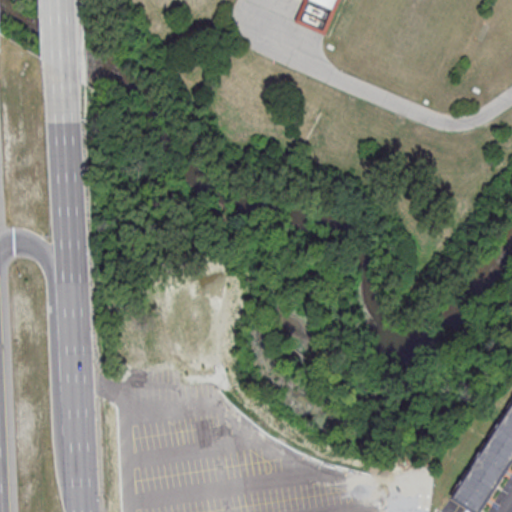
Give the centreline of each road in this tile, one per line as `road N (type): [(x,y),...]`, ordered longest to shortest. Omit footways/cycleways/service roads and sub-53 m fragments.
road 1 (primary): [(80,495),(63,122)]
road 2 (primary): [(80,495),(58,449),(45,256),(18,243),(0,254)]
road 3 (primary): [(63,122),(56,0)]
